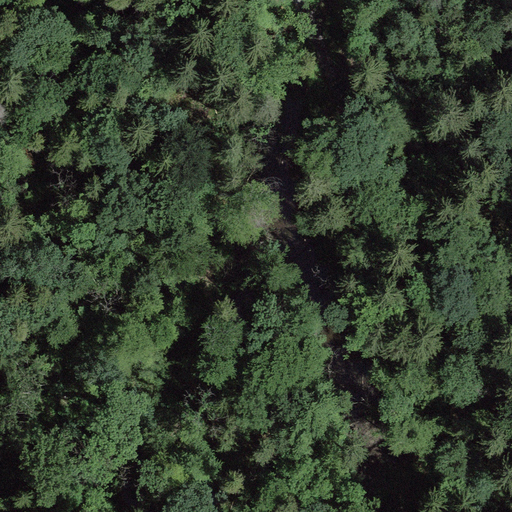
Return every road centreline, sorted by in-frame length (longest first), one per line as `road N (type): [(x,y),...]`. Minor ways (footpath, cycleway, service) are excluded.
road 1 (track): [(299,0),(511,440)]
road 2 (track): [(0,371),(59,446),(96,511)]
